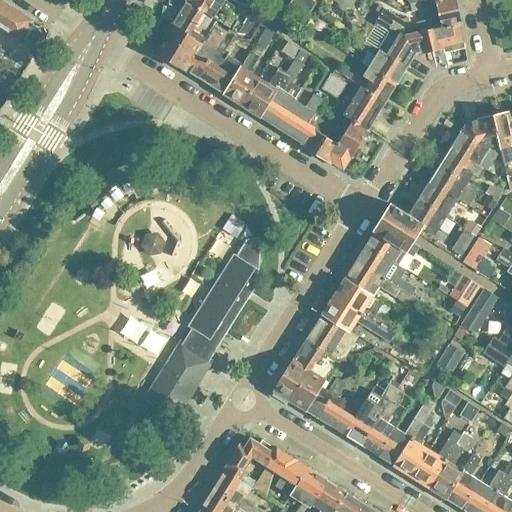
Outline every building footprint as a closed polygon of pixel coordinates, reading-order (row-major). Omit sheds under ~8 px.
[(0,0),(0,23),(22,37),(33,20),(0,0)] [(220,9),(225,0),(224,0),(187,0),(187,2),(218,20),(239,32),(238,33),(248,34),(256,20),(249,16),(244,24),(220,9)] [(290,0),(286,7),(306,20),(317,2),(313,0),(290,0)] [(460,24),(454,0),(430,0),(424,1),(426,9),(429,20),(429,24),(440,21),(442,29),(460,24)] [(218,20),(187,2),(183,9),(173,2),(165,15),(175,22),(172,26),(202,44),(218,20)] [(378,4),(374,11),(380,14),(384,8),(378,4)] [(408,67),(417,53),(421,52),(422,53),(433,51),(428,32),(411,36),(409,25),(407,17),(401,19),(384,8),(380,14),(374,23),(389,32),(379,49),(408,67)] [(198,77),(212,56),(214,57),(218,49),(228,32),(238,33),(239,32),(218,20),(202,44),(196,54),(181,45),(171,61),(186,71),(187,70),(198,77)] [(465,49),(460,27),(461,27),(460,24),(442,29),(440,21),(429,24),(429,20),(409,25),(411,36),(428,32),(433,51),(444,48),(444,47),(448,46),(450,52),(465,49)] [(293,22),(286,34),(294,39),(301,27),(293,22)] [(202,44),(172,26),(172,25),(155,51),(171,61),(181,45),(196,54),(202,44)] [(267,28),(257,44),(265,49),(275,32),(267,28)] [(407,69),(408,67),(379,49),(360,36),(355,43),(368,52),(369,50),(377,55),(369,69),(396,86),(407,69)] [(294,59),(300,50),(288,41),(281,51),(294,59)] [(218,90),(237,61),(228,55),(225,60),(221,57),(223,53),(218,49),(214,57),(212,56),(198,77),(218,90)] [(300,88),(293,83),(295,79),(294,78),(301,67),(300,67),(308,54),(300,50),(294,59),(285,73),(285,72),(257,116),(260,118),(260,117),(277,128),(295,101),(293,100),(300,88)] [(243,64),(237,61),(218,90),(225,94),(224,95),(238,103),(255,76),(249,72),(259,56),(251,51),(243,64)] [(346,66),(341,74),(350,80),(355,71),(346,66)] [(259,78),(255,76),(238,103),(257,116),(285,72),(279,68),(269,84),(259,78)] [(369,69),(358,86),(361,88),(385,104),(396,86),(369,69)] [(331,73),(321,88),(337,98),(347,83),(331,73)] [(348,118),(353,121),(369,131),(370,129),(369,128),(385,104),(361,88),(344,115),(348,118)] [(306,127),(322,103),(321,102),(323,99),(314,93),(305,107),(296,100),(295,101),(277,128),(302,144),(312,130),(306,127)] [(329,123),(328,123),(320,117),(321,116),(319,115),(323,108),(322,107),(324,104),(322,103),(306,127),(312,130),(302,144),(331,163),(332,163),(338,153),(337,147),(344,136),(328,125),(329,123)] [(511,113),(509,115),(509,114),(492,118),(496,137),(499,149),(509,147),(511,160),(511,113)] [(351,159),(369,131),(353,121),(349,127),(332,116),(328,123),(329,123),(328,125),(344,136),(337,147),(338,153),(332,163),(343,170),(350,158),(351,159)] [(496,137),(492,118),(479,121),(479,122),(467,125),(465,128),(484,140),(496,137)] [(462,132),(453,146),(483,167),(487,170),(497,155),(496,154),(497,153),(492,150),(494,146),(484,140),(465,128),(462,132)] [(483,167),(453,146),(442,163),(468,182),(473,174),(477,177),(483,167)] [(479,189),(468,182),(442,163),(431,181),(457,199),(458,198),(468,205),(479,189)] [(457,200),(457,199),(431,181),(419,198),(446,217),(457,200)] [(485,192),(488,195),(498,201),(503,193),(490,185),(485,192)] [(492,210),(498,201),(488,195),(482,203),(492,210)] [(445,218),(446,217),(419,198),(408,217),(421,227),(434,235),(445,218)] [(103,202),(95,218),(106,224),(114,208),(103,202)] [(380,223),(412,243),(414,239),(421,227),(408,217),(391,206),(382,219),(380,223)] [(499,208),(492,219),(504,226),(511,215),(499,208)] [(231,214),(222,229),(236,238),(243,227),(245,223),(239,219),(231,214)] [(166,219),(161,223),(175,241),(169,257),(175,259),(182,239),(166,219)] [(475,236),(480,227),(471,221),(466,230),(475,236)] [(412,243),(380,223),(374,232),(375,232),(366,247),(394,262),(401,266),(406,269),(419,248),(412,243)] [(462,255),(475,236),(466,230),(464,229),(452,249),(462,255)] [(145,234),(140,246),(148,256),(162,253),(166,242),(158,232),(145,234)] [(219,234),(204,266),(215,271),(230,239),(219,234)] [(227,333),(248,299),(253,291),(255,288),(258,277),(258,272),(259,269),(259,267),(260,262),(260,252),(260,247),(259,242),(259,237),(248,238),(247,238),(190,328),(191,329),(181,344),(208,361),(216,349),(227,333)] [(478,237),(465,258),(477,266),(481,260),(483,257),(491,245),(478,237)] [(415,298),(411,296),(416,288),(400,278),(406,269),(401,266),(394,262),(366,247),(355,264),(414,299),(415,298)] [(501,252),(498,256),(511,264),(511,252),(504,247),(501,252)] [(511,264),(498,256),(496,260),(511,269),(510,270),(511,271),(511,264)] [(414,299),(355,264),(345,280),(344,279),(344,280),(372,297),(379,287),(395,297),(409,306),(414,299)] [(454,269),(449,276),(458,281),(461,275),(462,274),(454,269)] [(458,281),(448,296),(467,308),(479,287),(461,275),(458,281)] [(382,303),(372,297),(344,280),(333,297),(395,333),(399,326),(376,312),(382,303)] [(441,284),(438,289),(446,294),(449,289),(441,284)] [(472,307),(486,316),(497,298),(483,289),(472,307)] [(395,333),(333,297),(322,314),(323,314),(350,332),(356,322),(372,332),(389,343),(390,341),(394,334),(395,333)] [(460,317),(465,308),(454,301),(448,311),(460,317)] [(475,333),(486,316),(472,307),(461,324),(475,333)] [(350,332),(323,314),(310,336),(345,358),(351,348),(355,350),(357,345),(354,343),(358,337),(350,332)] [(511,319),(499,340),(494,336),(483,354),(504,367),(507,363),(510,365),(511,362),(511,319)] [(437,322),(430,334),(444,342),(451,330),(437,322)] [(434,358),(444,342),(430,334),(420,328),(410,344),(434,358)] [(394,334),(390,341),(402,349),(406,342),(394,334)] [(325,381),(329,383),(345,358),(310,336),(294,360),(293,360),(277,386),(279,395),(290,402),(300,387),(314,396),(321,386),(325,381)] [(451,370),(463,351),(449,343),(437,361),(451,370)] [(177,362),(174,368),(142,419),(137,415),(136,417),(123,437),(140,447),(152,427),(155,429),(163,434),(177,411),(196,381),(199,376),(177,362)] [(305,411),(322,421),(337,397),(345,384),(337,378),(328,391),(321,386),(314,396),(300,387),(290,402),(305,411)] [(432,397),(436,387),(423,381),(418,391),(432,397)] [(362,406),(357,414),(344,435),(361,445),(396,388),(389,384),(376,403),(367,397),(362,406)] [(511,391),(505,386),(499,395),(507,401),(511,392),(511,391)] [(378,456),(396,427),(387,422),(405,394),(396,388),(361,445),(378,456)] [(444,399),(456,406),(462,397),(449,389),(444,399)] [(344,435),(357,414),(344,406),(346,402),(337,397),(322,421),(344,435)] [(426,398),(404,433),(396,427),(378,456),(394,466),(394,467),(422,422),(434,403),(426,398)] [(471,422),(479,409),(468,402),(460,414),(471,422)] [(503,418),(511,423),(511,409),(509,408),(503,418)] [(411,478),(429,449),(420,444),(430,428),(423,423),(422,422),(394,467),(411,478)] [(511,429),(502,423),(497,431),(507,437),(511,429)] [(428,488),(458,439),(461,435),(454,430),(438,455),(429,449),(411,478),(428,488)] [(445,498),(462,470),(454,465),(472,437),(463,431),(461,435),(458,439),(428,488),(445,498)] [(278,449),(262,440),(259,445),(251,440),(246,447),(241,444),(224,470),(238,478),(251,488),(252,487),(255,481),(242,472),(251,457),(266,467),(278,449)] [(292,493),(307,468),(278,449),(266,467),(272,470),(281,476),(276,485),(291,495),(292,493)] [(481,460),(472,454),(462,470),(445,498),(446,499),(447,499),(462,508),(479,481),(471,476),(481,460)] [(511,463),(508,461),(501,473),(506,476),(511,465),(511,463)] [(511,483),(511,465),(506,476),(483,511),(506,511),(511,503),(511,501),(504,497),(511,483)] [(272,470),(266,467),(254,487),(265,494),(269,481),(272,470)] [(307,511),(327,480),(307,468),(292,493),(291,495),(303,502),(296,511),(307,511)] [(251,488),(238,478),(224,470),(212,490),(247,511),(265,511),(255,505),(256,503),(246,497),(252,487),(251,488)] [(488,487),(479,481),(462,508),(468,511),(483,511),(506,476),(501,473),(498,471),(488,487)] [(333,511),(346,492),(327,480),(307,511),(333,511)] [(204,511),(247,511),(212,490),(201,508),(200,509),(204,511)] [(360,511),(366,504),(346,492),(333,511),(360,511)]
